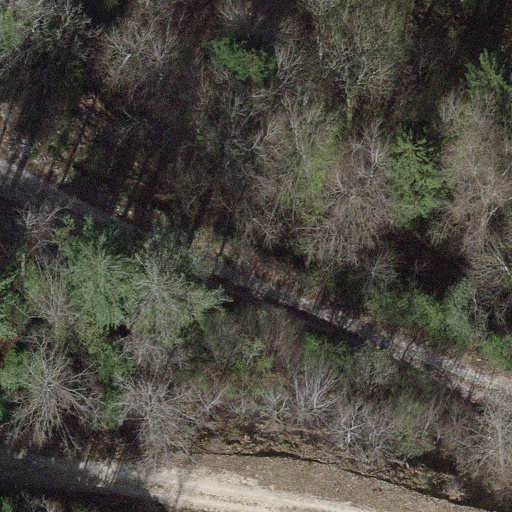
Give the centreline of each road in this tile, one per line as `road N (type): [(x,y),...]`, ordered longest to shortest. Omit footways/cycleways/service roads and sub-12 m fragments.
road 1 (track): [(511,401),(0,185)]
road 2 (track): [(0,482),(129,511)]
